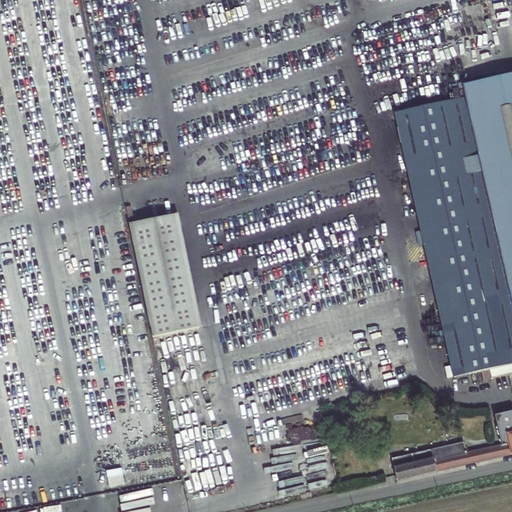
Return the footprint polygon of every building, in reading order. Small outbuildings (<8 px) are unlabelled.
[(511,74),(461,86),(464,97),(511,311),(511,74)] [(511,311),(464,97),(394,113),(454,378),(489,370),(491,379),(509,375),(511,374),(511,311)] [(175,215),(129,224),(152,338),(198,328),(175,215)] [(272,389),(266,391),(269,406),(275,405),(272,389)] [(511,411),(494,416),(501,446),(466,454),(464,443),(392,459),(396,481),(511,454),(511,411)]
